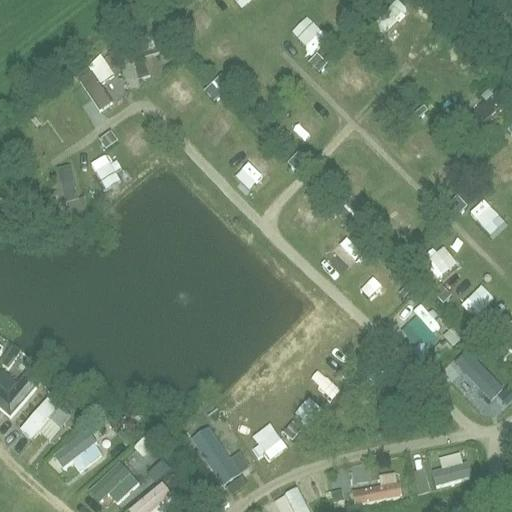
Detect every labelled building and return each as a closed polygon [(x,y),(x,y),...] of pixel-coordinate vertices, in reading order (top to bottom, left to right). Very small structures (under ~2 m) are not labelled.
[(388,45),(379,35),(404,12),(395,3),(360,35),(378,54),(388,45)] [(294,39),(311,55),(328,37),(311,22),(294,39)] [(449,71),(458,59),(437,43),(428,55),(449,71)] [(112,103),(105,95),(120,83),(97,55),(85,66),(89,72),(76,83),(101,112),(112,103)] [(137,80),(148,76),(142,59),(132,62),(137,80)] [(335,80),(357,91),(366,73),(344,63),(335,80)] [(482,100),(484,102),(464,121),(475,132),(509,99),(497,87),(482,100)] [(215,119),(202,134),(218,147),(231,133),(215,119)] [(405,140),(420,157),(435,144),(420,127),(405,140)] [(110,132),(97,139),(103,150),(115,143),(110,132)] [(0,145),(18,172),(34,161),(15,134),(0,144),(0,145)] [(99,175),(120,167),(113,148),(92,156),(99,175)] [(253,185),(269,177),(258,154),(242,163),(253,185)] [(72,165),(57,168),(66,218),(81,215),(72,165)] [(288,213),(303,227),(315,213),(301,200),(288,213)] [(351,242),(338,255),(352,270),(366,257),(351,242)] [(416,266),(431,284),(454,265),(439,247),(416,266)] [(483,284),(462,304),(476,319),(497,299),(483,284)] [(419,340),(427,347),(443,328),(420,308),(398,333),(414,346),(419,340)] [(511,322),(496,338),(511,354),(511,353),(511,322)] [(2,370),(0,371),(0,411),(29,441),(37,433),(46,442),(64,425),(51,413),(56,408),(45,396),(20,421),(12,413),(29,397),(2,370)] [(211,428),(193,436),(215,487),(248,473),(239,453),(224,460),(211,428)] [(83,431),(50,457),(60,470),(69,463),(78,474),(102,454),(83,431)] [(131,448),(141,460),(153,450),(142,438),(131,448)] [(97,503),(106,495),(115,505),(137,484),(117,462),(86,491),(97,503)] [(466,467),(431,476),(435,493),(471,484),(466,467)] [(379,487),(350,492),(353,508),(401,499),(395,473),(377,477),(379,487)] [(159,484),(125,511),(126,511),(171,511),(178,507),(159,484)] [(308,511),(297,487),(283,494),(290,511),(308,511)] [(289,511),(281,497),(265,505),(268,511),(289,511)]
